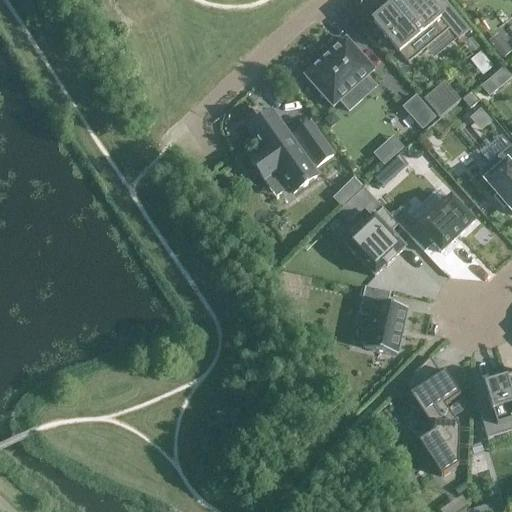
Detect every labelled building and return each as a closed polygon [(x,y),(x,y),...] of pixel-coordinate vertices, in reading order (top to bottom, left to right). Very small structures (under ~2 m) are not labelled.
[(469,32),(442,0),(433,0),(428,5),(423,0),(401,0),(401,1),(400,0),(386,0),(380,5),(387,13),(373,24),(399,55),(399,54),(407,63),(423,50),(416,41),(440,20),(457,42),(469,32)] [(374,72),(345,40),(304,77),(332,109),(339,102),(348,113),(362,100),(353,90),(374,72)] [(511,51),(505,42),(494,50),(502,60),(511,51)] [(483,56),(473,64),(481,73),(490,65),(483,56)] [(490,79),(481,87),(489,97),(499,90),(490,79)] [(444,88),(429,101),(442,117),(458,104),(444,88)] [(471,94),(462,102),(469,111),(478,103),(471,94)] [(418,99),(406,110),(424,131),(436,120),(418,99)] [(274,120),(251,136),(263,152),(255,158),(269,178),(277,172),(293,195),(303,188),(303,189),(307,186),(306,186),(316,179),(309,169),(314,165),(316,169),(332,157),(312,128),(295,139),(296,141),(291,144),(274,120)] [(393,137),(372,155),(383,167),(403,149),(393,137)] [(488,167),(478,175),(497,198),(494,200),(503,210),(506,208),(511,214),(511,150),(500,137),(478,156),(488,167)] [(378,174),(373,179),(382,189),(387,184),(378,174)] [(352,179),(343,188),(352,197),(361,188),(352,179)] [(363,190),(353,200),(371,220),(382,210),(363,190)] [(461,236),(461,235),(473,224),(450,199),(418,229),(400,209),(390,218),(398,227),(423,254),(432,246),(440,255),(452,244),(453,244),(461,236)] [(371,220),(343,246),(374,279),(385,269),(386,270),(387,269),(393,263),(394,262),(393,261),(404,251),(389,235),(398,227),(390,218),(382,210),(371,220)] [(364,350),(396,357),(406,310),(387,306),(390,294),(365,289),(362,301),(374,304),(364,350)] [(457,467),(458,430),(444,408),(459,398),(444,374),(440,376),(429,359),(403,386),(410,396),(409,397),(433,434),(418,444),(440,478),(457,467)] [(491,412),(479,416),(487,441),(511,433),(511,403),(505,380),(483,387),(491,412)]
